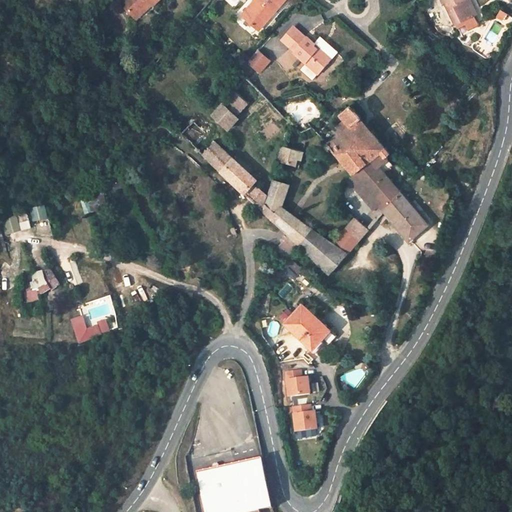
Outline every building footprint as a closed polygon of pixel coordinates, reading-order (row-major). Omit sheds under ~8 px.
[(157,0),(126,0),(122,4),(134,16),(149,1),(152,4),(152,5),(157,0)] [(259,0),(254,0),(242,14),(244,16),(259,0)] [(259,0),(244,16),(259,29),(284,0),(259,0)] [(439,0),(442,4),(445,3),(456,25),(474,16),(466,0),(439,0)] [(469,0),(466,0),(474,16),(476,15),(469,0)] [(152,4),(149,1),(134,16),(137,19),(152,4)] [(508,21),(510,12),(500,10),(498,19),(508,21)] [(297,32),(292,28),(282,39),(287,43),(297,32)] [(294,51),(293,51),(318,73),(331,58),(321,49),(319,50),(314,45),(315,44),(307,36),(306,37),(298,31),(297,32),(287,43),(287,44),(294,51)] [(323,46),(321,49),(331,58),(333,56),(323,46)] [(257,69),(269,56),(260,48),(248,61),(257,69)] [(248,102),(235,89),(223,103),(213,115),(228,129),(238,118),(236,116),(248,102)] [(337,127),(340,133),(328,143),(325,145),(325,147),(325,148),(327,150),(329,150),(330,149),(331,148),(353,174),(382,152),(386,157),(388,156),(390,153),(385,147),(385,148),(361,119),(362,118),(351,105),(340,115),(345,120),(337,127)] [(194,121),(182,133),(222,171),(233,158),(194,121)] [(300,150),(285,146),(280,162),(295,166),(297,160),(300,150)] [(427,223),(385,174),(386,157),(382,152),(353,174),(379,204),(374,209),(407,241),(427,223)] [(233,158),(222,171),(245,193),(249,197),(258,187),(256,185),(253,183),(257,179),(233,158)] [(353,174),(349,179),(374,209),(379,204),(353,174)] [(268,195),(261,211),(287,234),(298,243),(310,227),(282,207),(289,185),(273,180),(268,195)] [(89,197),(81,199),(86,212),(101,208),(96,191),(101,189),(100,185),(87,189),(89,197)] [(258,187),(249,197),(261,211),(268,195),(258,187)] [(101,189),(96,191),(101,208),(106,206),(101,189)] [(35,205),(31,208),(34,219),(47,217),(44,204),(35,205)] [(27,210),(16,215),(20,228),(20,231),(31,226),(27,210)] [(16,215),(3,220),(7,234),(20,228),(16,215)] [(310,227),(298,243),(330,274),(357,242),(369,229),(355,218),(333,243),(310,227)] [(298,243),(287,234),(277,248),(288,258),(289,256),(298,243)] [(288,258),(286,261),(298,274),(302,269),(289,256),(288,258)] [(298,274),(286,261),(277,273),(279,274),(281,276),(285,272),(293,278),(298,274)] [(33,283),(22,283),(24,302),(28,302),(32,311),(41,308),(39,301),(41,296),(44,291),(60,284),(50,267),(42,271),(34,273),(33,283)] [(62,288),(60,284),(44,291),(41,296),(62,288)] [(291,317),(286,323),(313,348),(330,329),(303,304),(291,317)] [(291,317),(288,315),(283,320),(286,323),(291,317)] [(82,317),(71,320),(79,342),(101,335),(100,333),(109,330),(106,320),(96,323),(97,325),(86,329),(82,317)] [(336,335),(330,329),(313,348),(319,354),(336,335)] [(289,396),(310,393),(308,377),(302,378),(301,370),(286,372),(289,396)] [(311,404),(293,406),(297,431),(318,428),(316,412),(312,412),(311,404)] [(262,458),(198,471),(205,511),(259,511),(259,510),(271,507),(262,458)]
